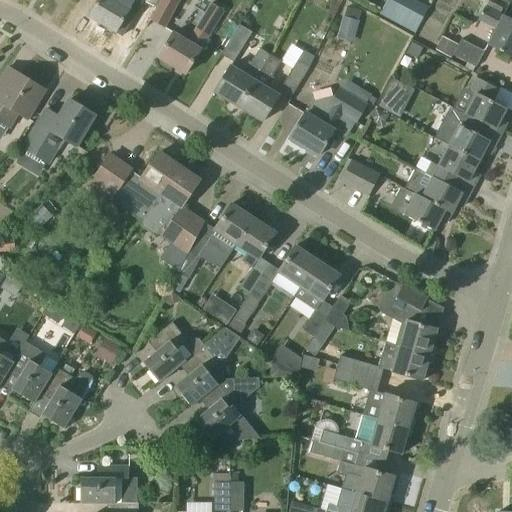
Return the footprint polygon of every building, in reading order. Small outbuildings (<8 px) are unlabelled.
[(98,0),(88,16),(115,33),(130,9),(115,0),(98,0)] [(160,0),(142,0),(156,8),(160,0)] [(160,0),(156,8),(150,21),(165,29),(179,0),(160,0)] [(420,3),(413,0),(386,0),(379,14),(407,28),(420,3)] [(188,41),(173,32),(157,58),(161,60),(159,63),(161,66),(167,70),(170,70),(172,67),(185,75),(200,49),(200,48),(223,11),(211,3),(200,21),(188,41)] [(190,6),(184,21),(194,25),(200,11),(190,6)] [(502,16),(487,8),(484,7),(478,19),(496,29),(487,44),(511,57),(511,20),(502,16)] [(342,17),(338,32),(355,37),(359,21),(358,21),(344,17),(342,17)] [(232,62),(251,32),(239,25),(220,54),(232,62)] [(441,36),(435,50),(451,58),(457,44),(441,36)] [(453,55),(476,67),(484,51),(461,39),(453,55)] [(412,42),(406,55),(417,60),(423,47),(412,42)] [(214,93),(238,108),(269,55),(259,49),(250,63),(249,62),(242,73),(230,66),(214,93)] [(280,62),(269,55),(238,108),(262,122),(278,96),(267,89),(274,78),(271,76),(280,62)] [(297,60),(279,90),(290,97),(308,67),(297,60)] [(0,82),(0,122),(9,128),(17,114),(27,120),(45,90),(19,74),(10,88),(0,82)] [(464,114),(478,121),(501,133),(507,123),(500,119),(506,109),(492,101),(498,89),(476,78),(469,91),(475,94),(464,114)] [(399,116),(410,88),(388,79),(377,107),(399,116)] [(366,105),(366,104),(359,100),(351,95),(340,89),(329,106),(330,107),(329,109),(318,102),(313,103),(306,114),(305,113),(289,139),(318,156),(334,131),(333,130),(343,115),(356,122),(366,105)] [(365,90),(359,100),(366,104),(370,96),(371,94),(365,90)] [(46,109),(39,120),(23,148),(48,163),(63,138),(76,146),(95,116),(68,100),(58,117),(46,109)] [(375,107),(368,120),(376,124),(385,122),(389,115),(375,107)] [(458,124),(447,145),(478,161),(484,151),(490,155),(501,133),(478,121),(473,132),(458,124)] [(447,145),(437,165),(431,162),(424,174),(468,197),(479,175),(473,171),(478,161),(447,145)] [(120,187),(150,207),(179,167),(158,153),(141,178),(131,171),(132,169),(109,153),(93,176),(117,192),(120,187)] [(352,159),(350,164),(340,181),(354,189),(365,167),(352,159)] [(199,181),(179,167),(150,207),(170,220),(161,234),(160,236),(173,245),(164,258),(180,269),(199,232),(205,222),(181,206),(199,181)] [(365,167),(354,189),(368,196),(380,175),(365,167)] [(415,169),(404,189),(451,213),(456,203),(463,207),(468,197),(424,174),(415,169)] [(451,213),(404,189),(400,187),(389,207),(434,231),(440,220),(446,224),(451,213)] [(229,256),(235,246),(254,218),(253,217),(252,218),(232,205),(233,204),(232,203),(209,238),(199,232),(180,269),(178,272),(187,278),(188,279),(208,242),(229,256)] [(26,221),(37,231),(52,215),(41,205),(26,221)] [(254,218),(235,246),(246,253),(241,261),(251,268),(238,288),(249,295),(269,264),(259,257),(275,232),(274,232),(254,219),(254,218)] [(244,323),(259,301),(271,282),(293,296),(317,260),(317,259),(316,260),(296,247),(297,246),(296,245),(279,270),(269,264),(249,295),(240,308),(234,316),(244,323)] [(313,337),(324,320),(323,320),(332,307),(321,300),(339,274),(338,274),(317,261),(318,260),(317,260),(293,296),(315,311),(303,330),(313,337)] [(178,272),(169,286),(178,292),(187,278),(178,272)] [(7,276),(1,286),(16,296),(23,285),(7,276)] [(404,320),(397,345),(430,355),(429,354),(436,331),(437,331),(437,330),(416,324),(421,310),(427,299),(402,286),(396,297),(391,294),(383,309),(404,320)] [(209,293),(200,309),(226,324),(235,308),(209,293)] [(324,320),(334,327),(349,331),(346,316),(342,314),(348,305),(338,299),(332,307),(323,320),(324,320)] [(50,303),(43,315),(58,324),(65,311),(50,303)] [(183,362),(183,361),(203,345),(199,339),(190,338),(187,342),(171,323),(148,342),(156,351),(142,362),(159,383),(180,366),(179,366),(183,362)] [(179,366),(180,366),(187,376),(174,386),(191,407),(199,400),(200,400),(199,398),(217,385),(217,384),(222,380),(220,366),(214,358),(219,349),(228,355),(239,338),(225,328),(204,345),(203,345),(183,361),(183,362),(179,366)] [(0,384),(10,369),(9,368),(13,361),(12,360),(19,350),(0,337),(0,384)] [(105,337),(94,356),(111,366),(122,347),(105,337)] [(313,337),(304,350),(315,357),(323,343),(313,337)] [(34,403),(39,394),(39,393),(52,373),(51,372),(41,366),(47,355),(25,341),(19,350),(12,360),(13,361),(9,368),(10,369),(20,375),(11,390),(34,403)] [(430,356),(430,355),(397,345),(385,342),(378,367),(383,368),(423,380),(423,379),(429,356),(430,356)] [(293,374),(301,357),(277,346),(269,363),(293,374)] [(336,368),(355,374),(379,381),(383,368),(378,367),(339,356),(336,368)] [(39,393),(39,394),(50,401),(41,415),(64,429),(92,383),(93,381),(92,376),(85,372),(80,373),(77,376),(75,379),(55,367),(51,372),(52,373),(39,393)] [(369,389),(369,390),(375,392),(379,381),(355,374),(336,368),(333,379),(369,389)] [(200,400),(199,400),(207,409),(194,420),(211,441),(217,435),(223,442),(260,438),(241,415),(239,378),(222,380),(217,384),(217,385),(199,398),(200,400)] [(369,390),(362,415),(409,429),(408,428),(415,405),(416,405),(416,404),(375,392),(369,390)] [(409,430),(409,429),(362,415),(355,440),(322,431),(319,441),(336,446),(359,454),(362,443),(401,454),(402,453),(401,453),(408,430),(409,430)] [(344,476),(341,488),(387,501),(394,478),(395,477),(355,465),(359,454),(336,446),(319,441),(319,442),(313,441),(310,452),(340,461),(337,474),(344,476)] [(107,504),(114,504),(114,503),(136,503),(136,478),(128,478),(128,465),(97,465),(97,478),(80,477),(80,504),(107,504)] [(214,511),(229,511),(230,483),(229,473),(214,474),(214,483),(214,511)] [(243,483),(230,483),(229,511),(243,511),(243,483)] [(316,509),(314,511),(383,511),(387,503),(388,501),(387,501),(341,488),(336,507),(328,505),(326,511),(316,509)] [(183,511),(209,511),(209,503),(184,502),(183,511)] [(138,511),(138,503),(136,503),(114,503),(114,504),(107,504),(106,511),(138,511)]
